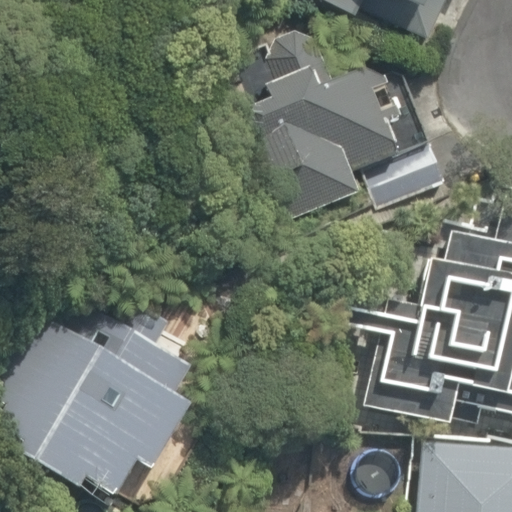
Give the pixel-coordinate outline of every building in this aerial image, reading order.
[(354,6),(423,39),(441,0),(315,0),(349,16),(354,6)] [(206,63),(267,225),(353,192),(346,174),(423,144),(398,78),(388,72),(377,76),(361,69),(325,82),(310,42),(289,31),(206,63)] [(377,210),(438,185),(425,153),(364,178),(377,210)] [(361,404),(442,422),(448,399),(511,413),(511,198),(503,197),(494,241),(457,233),(450,263),(422,257),(411,306),(384,300),(361,404)] [(77,483),(106,498),(126,461),(143,470),(176,406),(167,402),(184,369),(153,352),(168,323),(122,299),(112,318),(56,289),(38,324),(12,311),(0,335),(0,454),(73,492),(77,483)] [(412,511),(511,511),(511,448),(418,442),(412,511)]
